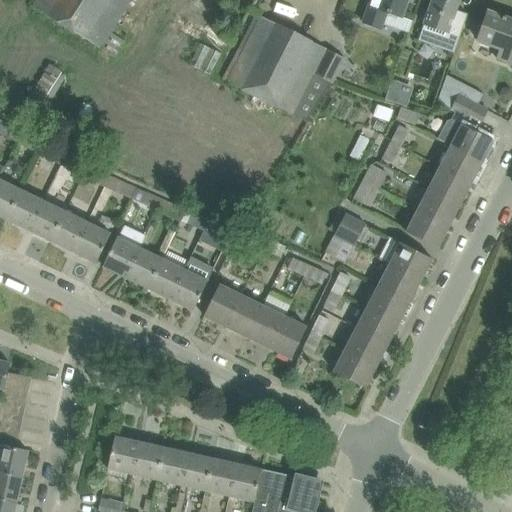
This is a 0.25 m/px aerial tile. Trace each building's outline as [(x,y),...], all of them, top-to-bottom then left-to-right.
[(36,0),(33,7),(100,49),(130,0),(36,0)] [(401,16),(406,3),(406,0),(369,0),(362,22),(381,29),(387,12),(401,16)] [(418,41),(454,53),(467,14),(456,10),(459,1),(455,0),(432,0),(428,14),(424,13),(421,21),(425,22),(418,41)] [(501,49),(497,60),(511,64),(511,60),(511,19),(503,16),(502,19),(490,14),(491,12),(488,11),(478,41),(501,49)] [(223,80),(292,115),(326,51),(257,15),(223,80)] [(398,61),(409,65),(413,52),(403,48),(398,61)] [(326,51),(292,115),(305,122),(330,82),(332,84),(344,60),(326,51)] [(48,66),(28,101),(45,110),(65,76),(48,66)] [(459,95),(465,84),(446,74),(437,102),(451,109),(457,112),(479,124),(487,110),(477,105),(459,95)] [(390,79),(385,100),(406,106),(411,85),(390,79)] [(400,109),(397,120),(416,126),(419,115),(400,109)] [(479,124),(457,112),(453,120),(447,122),(438,140),(448,146),(449,145),(482,162),(493,141),(476,131),(479,124)] [(0,130),(0,132),(16,141),(20,132),(4,123),(0,130)] [(399,125),(390,142),(400,147),(409,130),(399,125)] [(20,132),(16,141),(32,150),(37,141),(20,132)] [(400,147),(390,142),(381,159),(392,164),(400,147)] [(449,145),(448,146),(438,167),(471,184),(482,162),(449,145)] [(43,156),(60,164),(64,155),(48,146),(43,156)] [(64,155),(60,164),(76,173),(81,163),(64,155)] [(370,164),(361,181),(372,186),(381,169),(370,164)] [(438,167),(427,188),(460,205),(471,184),(438,167)] [(87,179),(104,187),(109,176),(92,169),(87,179)] [(109,176),(104,187),(121,194),(126,184),(109,176)] [(0,216),(5,219),(19,189),(0,180),(0,216)] [(372,186),(361,181),(353,198),(363,204),(372,186)] [(427,188),(416,209),(449,226),(460,205),(427,188)] [(5,219),(27,230),(41,200),(19,189),(5,219)] [(141,203),(158,211),(162,201),(145,193),(141,203)] [(27,230),(49,241),(64,211),(41,200),(27,230)] [(162,201),(158,211),(175,218),(179,209),(162,201)] [(449,226),(416,209),(405,231),(420,239),(437,248),(449,226)] [(49,241),(72,252),(86,222),(64,211),(49,241)] [(185,223),(202,231),(207,221),(190,213),(185,223)] [(346,213),(334,234),(345,240),(354,245),(366,224),(346,213)] [(207,221),(202,231),(219,238),(224,228),(207,221)] [(86,222),(72,252),(96,264),(110,234),(86,222)] [(124,277),(139,248),(144,237),(124,227),(118,237),(117,237),(103,267),(124,277)] [(251,244),(266,251),(271,240),(256,234),(251,244)] [(345,240),(334,234),(324,252),(336,258),(345,240)] [(378,258),(389,264),(421,280),(432,259),(389,237),(378,258)] [(271,240),(266,251),(280,258),(286,247),(271,240)] [(124,277),(146,288),(161,259),(139,248),(124,277)] [(287,268),(305,276),(309,265),(292,257),(287,268)] [(146,288),(170,300),(184,270),(161,259),(146,288)] [(389,264),(378,285),(410,302),(421,280),(389,264)] [(309,265),(305,276),(322,284),(327,273),(309,265)] [(184,270),(170,300),(193,311),(207,282),(184,270)] [(340,272),(331,289),(342,294),(350,277),(340,272)] [(378,285),(367,306),(399,323),(410,302),(378,285)] [(204,316),(223,326),(238,296),(218,287),(204,316)] [(342,294),(331,289),(323,306),(334,311),(342,294)] [(223,326),(245,337),(260,307),(238,296),(223,326)] [(367,306),(356,327),(388,344),(399,323),(367,306)] [(245,337),(268,348),(282,318),(260,307),(245,337)] [(319,315),(311,332),(321,337),(329,320),(319,315)] [(282,318),(268,348),(291,359),(306,329),(282,318)] [(356,327),(345,350),(376,366),(388,344),(356,327)] [(321,337),(311,332),(302,348),(313,354),(321,337)] [(376,366),(345,350),(333,372),(365,388),(376,366)] [(0,388),(4,389),(4,387),(7,373),(9,363),(0,361),(0,388)] [(7,373),(4,387),(28,392),(31,378),(7,373)] [(4,389),(2,399),(25,404),(28,392),(4,387),(4,389)] [(2,399),(0,406),(0,411),(23,416),(25,404),(2,399)] [(0,411),(0,423),(20,428),(23,416),(0,411)] [(20,428),(0,423),(0,437),(17,441),(20,428)] [(108,469),(132,474),(139,442),(115,436),(108,469)] [(132,474),(156,480),(163,447),(139,442),(132,474)] [(2,445),(0,452),(0,471),(22,477),(28,451),(16,448),(8,447),(2,445)] [(156,480),(180,485),(187,453),(163,447),(156,480)] [(180,485),(204,491),(212,458),(187,453),(180,485)] [(204,491),(229,496),(236,464),(212,458),(204,491)] [(236,464),(229,496),(254,502),(261,469),(236,464)] [(261,469),(254,502),(251,511),(315,511),(324,480),(295,473),(294,477),(286,475),(261,469)] [(0,471),(0,498),(16,502),(22,477),(0,471)] [(0,498),(0,511),(14,511),(16,502),(0,498)]
